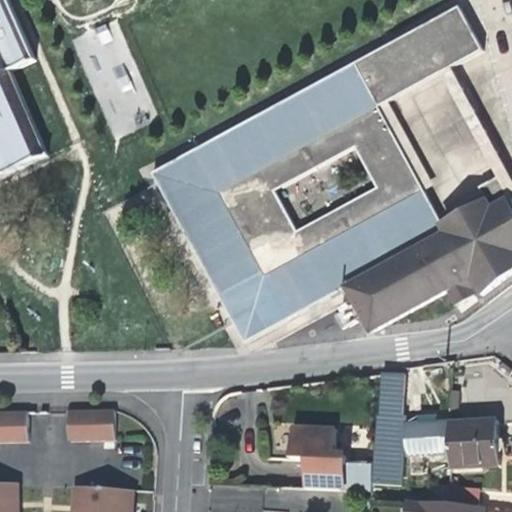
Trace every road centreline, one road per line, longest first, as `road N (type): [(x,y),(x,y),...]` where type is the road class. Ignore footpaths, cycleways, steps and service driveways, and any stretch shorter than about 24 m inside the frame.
road 1 (residential): [(181,373),(294,368),(511,328)]
road 2 (residential): [(0,377),(181,373)]
road 3 (residential): [(171,511),(181,373)]
